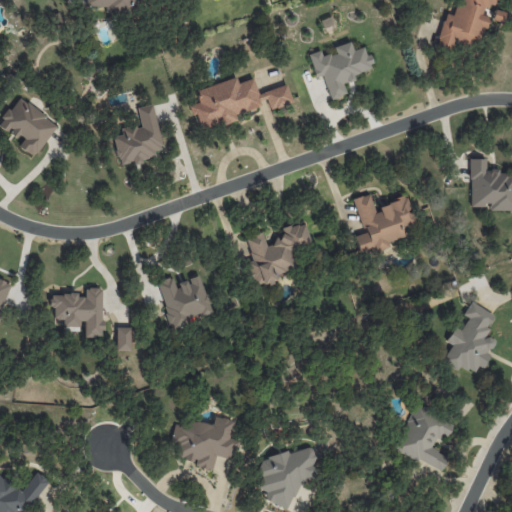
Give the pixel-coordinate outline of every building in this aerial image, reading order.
[(137,9),(137,0),(86,0),(86,7),(137,9)] [(486,17),(480,15),(483,5),(491,8),(493,0),(456,0),(452,15),(445,13),(434,45),(450,50),(453,40),(476,47),(486,17)] [(334,29),(330,17),(320,21),(324,33),(334,29)] [(328,99),(345,94),(342,83),(354,79),(352,74),(371,68),(364,46),(351,50),(349,42),(333,47),(335,53),(321,57),(319,50),(308,54),(314,77),(322,75),(328,99)] [(285,84),(256,93),(252,78),(237,83),(235,78),(194,90),(198,102),(188,106),(191,115),(195,114),(199,128),(218,123),(219,125),(236,120),(233,113),(266,103),(268,109),(291,102),(285,84)] [(56,123),(17,97),(0,121),(0,127),(6,132),(6,131),(19,140),(16,145),(34,157),(56,123)] [(136,107),(140,125),(120,128),(121,135),(112,136),(118,166),(141,161),(141,158),(154,156),(153,149),(160,147),(152,104),(136,107)] [(469,207),(486,207),(486,210),(511,210),(511,173),(498,173),(498,169),(485,169),(485,159),(469,159),(469,207)] [(352,198),(362,233),(353,236),(359,256),(388,247),(386,242),(403,237),(400,227),(414,222),(406,197),(373,207),(368,193),(352,198)] [(311,243),(303,221),(280,230),(283,237),(265,244),(261,232),(244,238),(252,260),(244,263),(253,287),(299,270),(291,250),(311,243)] [(211,312),(198,275),(187,278),(188,279),(175,284),(172,276),(155,282),(170,329),(191,323),(190,319),(211,312)] [(0,310),(8,282),(0,280),(0,310)] [(100,288),(84,288),(84,293),(49,295),(49,307),(53,306),(53,319),(62,319),(62,327),(82,326),(82,337),(102,336),(100,288)] [(492,311),(467,304),(464,316),(466,316),(462,330),(451,327),(447,342),(449,343),(443,363),(474,372),(475,365),(483,368),(488,353),(492,339),(485,337),(492,311)] [(115,350),(129,350),(129,328),(115,327),(115,350)] [(439,471),(447,456),(431,448),(439,433),(446,437),(453,422),(415,404),(393,449),(439,471)] [(210,470),(214,455),(232,460),(237,440),(228,438),(232,420),(214,416),(212,425),(186,419),(184,425),(174,423),(169,443),(176,444),(173,456),(194,462),(193,466),(210,470)] [(287,501),(286,497),(299,493),(295,481),(317,475),(309,446),(257,461),(261,476),(254,478),(257,491),(261,490),(266,507),(287,501)] [(19,492),(0,477),(0,511),(21,511),(46,480),(36,471),(19,492)]
